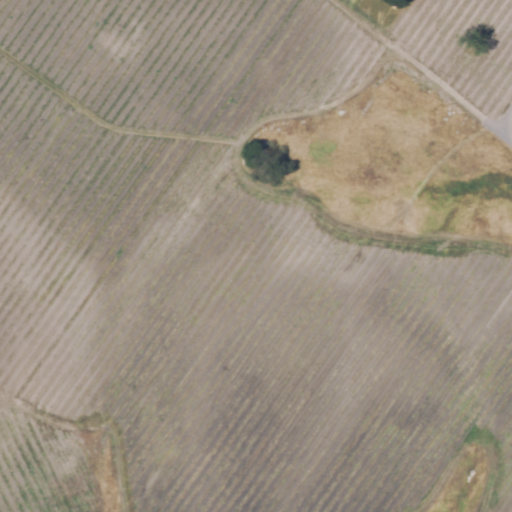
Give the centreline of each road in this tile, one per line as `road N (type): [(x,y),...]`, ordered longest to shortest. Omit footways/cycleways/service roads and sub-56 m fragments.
road 1 (residential): [(336,0),(511,142)]
road 2 (track): [(390,45),(344,95),(241,136)]
